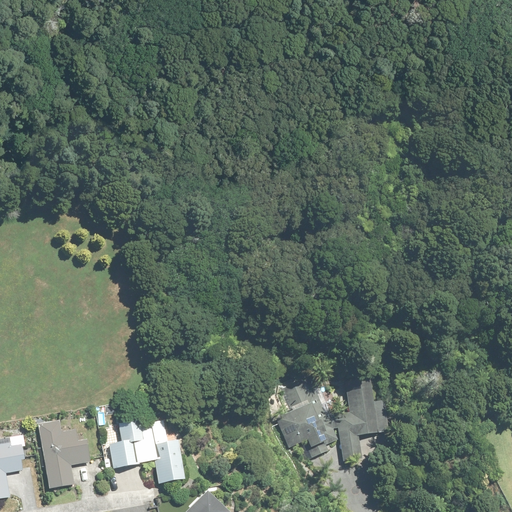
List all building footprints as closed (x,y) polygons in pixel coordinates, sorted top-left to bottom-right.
[(370,391),(337,393),(339,431),(321,431),(320,429),(302,390),(278,401),(287,420),(269,430),(284,460),(301,451),(302,452),(300,453),(302,465),(320,463),(320,457),(330,453),(330,452),(333,452),(333,477),(353,477),(353,445),(372,444),(370,391)] [(98,472),(140,467),(143,489),(170,485),(164,445),(150,425),(89,432),(92,456),(96,456),(98,472)] [(62,437),(52,438),(51,430),(25,434),(34,496),(60,492),(57,471),(65,470),(77,469),(73,444),(63,446),(62,437)] [(0,478),(13,477),(10,446),(0,446),(0,478)] [(213,511),(192,493),(175,511),(213,511)]
